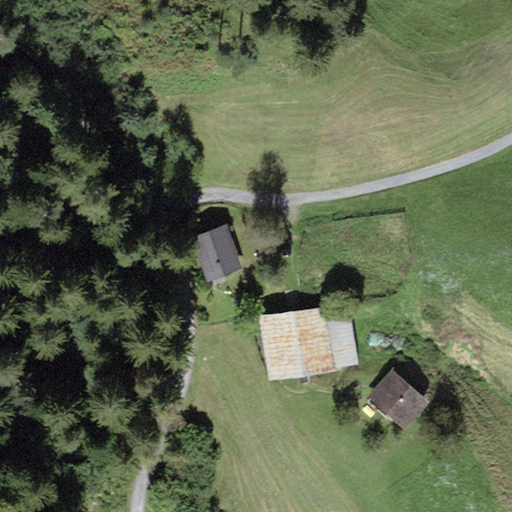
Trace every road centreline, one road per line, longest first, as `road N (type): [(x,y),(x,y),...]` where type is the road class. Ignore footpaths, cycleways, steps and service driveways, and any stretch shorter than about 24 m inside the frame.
road 1 (track): [(0,23),(156,207),(189,316),(141,511)]
road 2 (track): [(511,141),(420,179),(310,200),(226,197),(156,207)]
